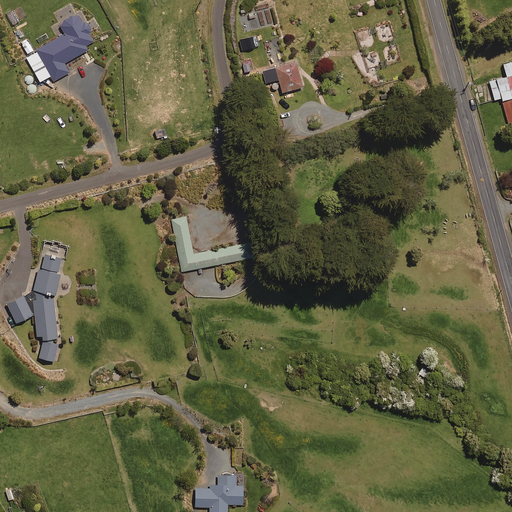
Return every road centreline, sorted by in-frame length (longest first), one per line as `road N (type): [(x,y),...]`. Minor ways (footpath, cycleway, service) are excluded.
road 1 (residential): [(220,0),(219,50),(233,118),(227,140),(0,207)]
road 2 (tertiary): [(511,285),(433,0)]
